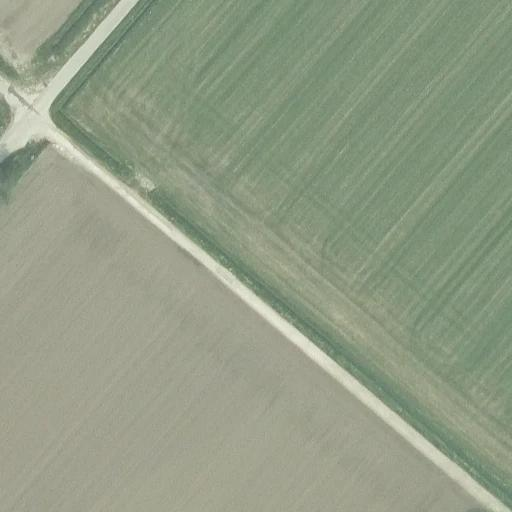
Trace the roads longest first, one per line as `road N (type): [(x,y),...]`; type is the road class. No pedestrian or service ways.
road 1 (track): [(497,511),(286,341),(0,90)]
road 2 (unclassified): [(0,150),(128,0)]
